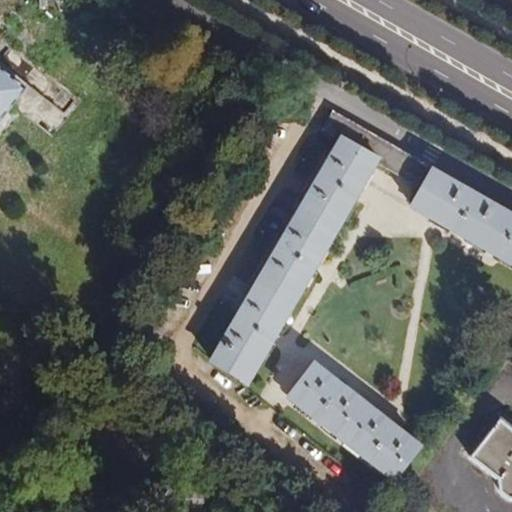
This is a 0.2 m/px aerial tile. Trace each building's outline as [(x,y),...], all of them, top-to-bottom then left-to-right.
[(0,112),(15,95),(39,113),(65,80),(4,30),(0,34),(0,112)] [(399,144),(334,108),(323,126),(340,136),(214,357),(250,379),(378,159),(387,164),(399,144)] [(433,164),(399,144),(387,164),(421,185),(433,164)] [(511,259),(511,208),(433,164),(421,185),(413,200),(511,259)] [(318,361),(291,393),(395,475),(422,442),(318,361)] [(511,423),(502,416),(472,454),(498,474),(500,487),(508,494),(511,494),(511,423)] [(234,464),(215,450),(206,461),(196,461),(181,480),(183,490),(174,500),(179,504),(172,511),(207,511),(212,506),(212,501),(215,497),(217,498),(220,497),(222,494),(224,490),(223,488),(225,484),(231,483),(239,471),(232,465),(234,464)]
